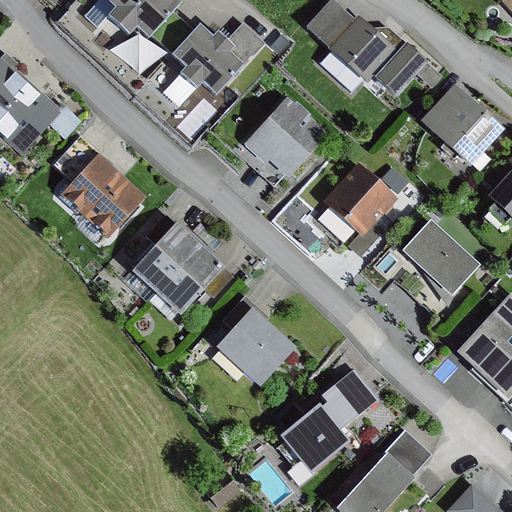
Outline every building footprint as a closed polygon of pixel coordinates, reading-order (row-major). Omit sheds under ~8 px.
[(182,2),(180,0),(105,0),(115,9),(109,16),(129,37),(136,28),(149,39),(151,37),(173,12),(182,2)] [(355,19),(332,0),(331,0),(306,28),(329,49),(355,19)] [(511,0),(502,0),(500,2),(511,14),(511,0)] [(173,12),(151,37),(172,56),(194,31),(173,12)] [(355,19),(329,49),(366,84),(374,76),(406,43),(390,29),(373,28),(359,16),(355,19)] [(213,36),(200,25),(194,31),(172,56),(185,68),(179,74),(197,90),(202,84),(216,97),(265,43),(243,23),(227,40),(218,31),(213,36)] [(429,62),(406,43),(374,76),(397,97),(417,75),(432,89),(443,77),(428,64),(429,62)] [(0,57),(0,136),(22,156),(50,126),(66,141),(82,123),(62,104),(57,110),(19,76),(23,71),(5,54),(1,59),(0,57)] [(505,129),(454,85),(420,121),(471,167),(505,129)] [(294,103),(288,98),(244,145),(266,165),(270,161),(289,179),(329,134),(309,117),(311,115),(296,101),(294,103)] [(103,155),(81,136),(53,167),(72,183),(61,196),(108,239),(145,199),(101,157),(103,155)] [(398,199),(359,164),(323,204),(359,235),(347,248),(360,259),(385,231),(376,223),(398,199)] [(511,170),(488,196),(511,218),(511,170)] [(423,195),(417,188),(406,199),(413,205),(423,195)] [(235,276),(166,216),(145,237),(155,246),(131,272),(181,317),(204,291),(214,299),(235,276)] [(481,266),(431,220),(401,251),(452,297),(481,266)] [(511,395),(511,294),(456,353),(507,401),(511,395)] [(297,348),(268,322),(271,319),(246,297),(223,322),(232,330),(215,348),(261,388),(297,348)] [(380,400),(355,370),(320,397),(326,405),(322,408),(318,404),(279,436),(311,475),(349,443),(344,436),(355,427),(352,423),(380,400)] [(433,456),(405,431),(383,455),(385,457),(336,509),(338,511),(385,511),(415,478),(413,476),(433,456)] [(226,473),(202,490),(219,510),(241,493),(226,473)] [(502,511),(472,485),(447,511),(502,511)]
